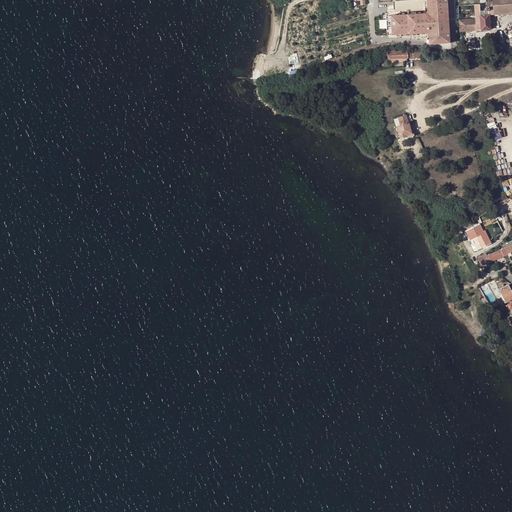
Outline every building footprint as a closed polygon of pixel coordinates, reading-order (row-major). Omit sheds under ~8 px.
[(426,0),(427,2),(392,5),(393,16),(386,16),(386,19),(388,39),(429,36),(430,47),(450,45),(446,0),(426,0)] [(480,15),(475,16),(476,19),(469,19),(461,20),(462,32),(471,31),(491,29),(490,15),(500,14),(498,1),(510,0),(509,0),(492,0),(493,1),(486,2),(487,9),(486,9),(485,9),(485,11),(481,11),(480,4),(477,4),(477,8),(479,8),(480,15)] [(500,14),(511,13),(511,0),(509,0),(510,0),(498,1),(500,14)] [(387,53),(388,60),(408,58),(407,50),(402,50),(402,52),(397,52),(396,50),(391,51),(391,53),(387,53)] [(421,58),(420,51),(410,52),(410,59),(421,58)] [(400,139),(406,137),(406,136),(411,134),(406,116),(394,119),(400,139)] [(476,252),(490,245),(484,232),(482,233),(479,225),(464,232),(469,242),(470,241),(476,252)] [(483,256),(484,257),(478,259),(481,266),(508,255),(508,253),(511,251),(511,241),(504,245),(505,248),(487,256),(487,255),(483,256)] [(480,287),(489,303),(495,300),(487,283),(480,287)] [(511,289),(509,284),(499,290),(502,294),(507,302),(511,299),(511,289)]
